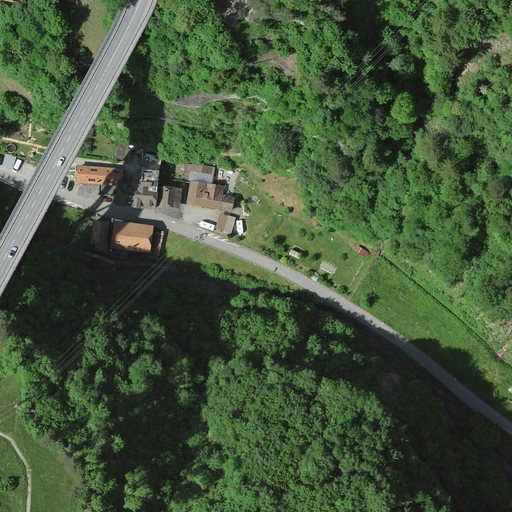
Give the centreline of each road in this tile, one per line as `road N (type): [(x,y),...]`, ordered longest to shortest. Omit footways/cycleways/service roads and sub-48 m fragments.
road 1 (residential): [(0,172),(174,225),(308,283),(511,428)]
road 2 (secondary): [(0,266),(141,0)]
